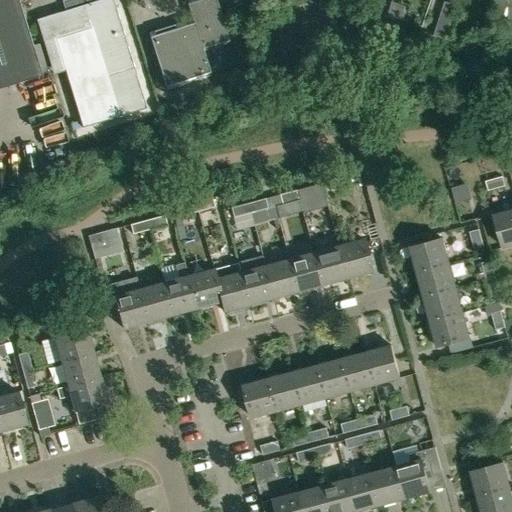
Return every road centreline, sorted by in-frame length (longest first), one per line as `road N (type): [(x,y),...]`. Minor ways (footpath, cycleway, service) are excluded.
road 1 (residential): [(160,439),(150,384),(171,358),(391,297)]
road 2 (residential): [(0,486),(160,439)]
